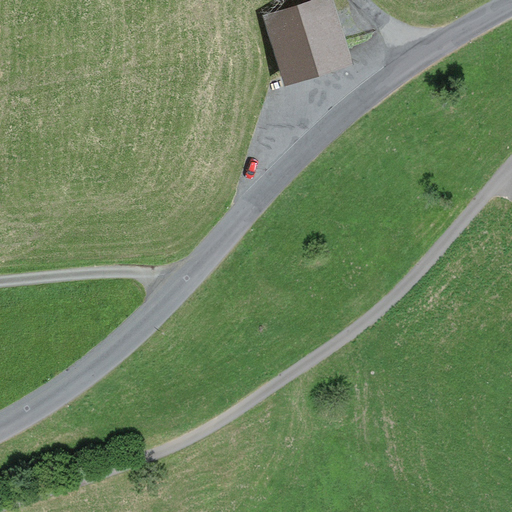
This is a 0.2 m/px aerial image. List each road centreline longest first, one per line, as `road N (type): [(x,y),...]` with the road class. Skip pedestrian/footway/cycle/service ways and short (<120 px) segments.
road 1 (track): [(0,504),(127,467),(205,432),(359,328),(511,166)]
road 2 (tertiary): [(416,57),(325,131),(128,342),(57,399),(0,430)]
